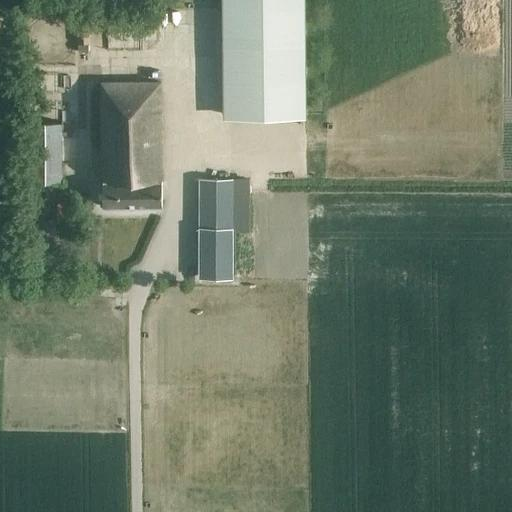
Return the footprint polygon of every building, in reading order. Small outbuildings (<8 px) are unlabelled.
[(304,0),(222,0),(224,113),(305,113),(304,0)] [(79,44),(90,44),(90,22),(78,23),(79,44)] [(161,206),(160,82),(99,82),(101,206),(161,206)] [(40,96),(40,112),(61,113),(61,95),(40,96)] [(27,182),(60,182),(59,122),(27,122),(27,182)] [(197,228),(231,228),(231,177),(196,177),(197,228)] [(231,228),(197,228),(198,275),(232,275),(231,228)]
